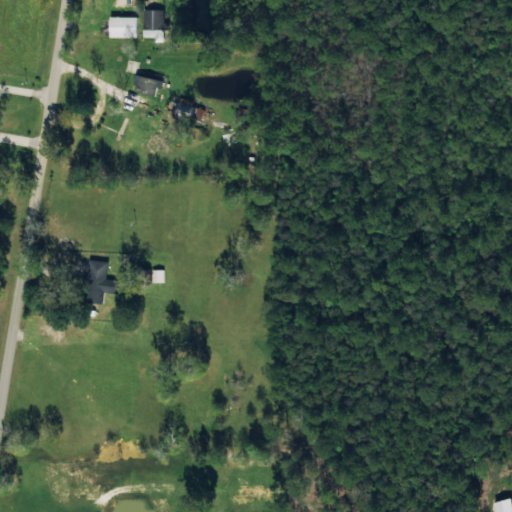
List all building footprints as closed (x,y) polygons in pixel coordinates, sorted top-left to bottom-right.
[(143,37),(154,37),(154,41),(163,41),(162,9),(142,9),(143,37)] [(136,17),(109,16),(108,37),(136,37),(136,17)] [(155,94),(157,78),(139,76),(137,92),(155,94)] [(203,109),(190,106),(192,100),(178,98),(175,115),(201,120),(203,109)] [(144,149),(152,152),(160,132),(152,129),(144,149)] [(499,511),(511,509),(511,508),(510,496),(491,500),(493,511),(499,511)]
